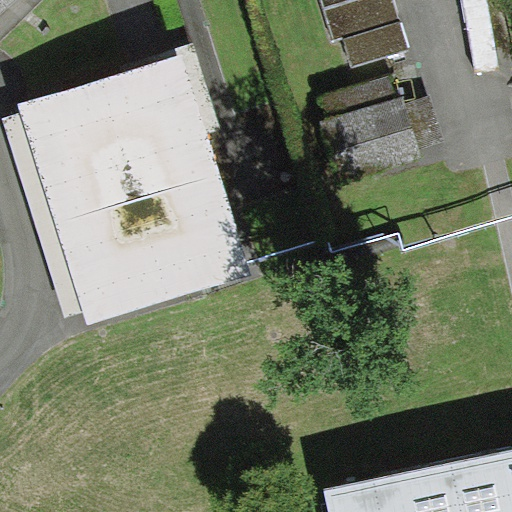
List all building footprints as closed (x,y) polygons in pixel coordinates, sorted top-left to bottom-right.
[(0,0),(0,18),(18,0),(0,0)] [(390,0),(318,0),(331,36),(344,32),(353,59),(405,42),(390,0)] [(185,48),(16,100),(85,323),(255,270),(185,48)] [(397,72),(322,96),(347,174),(450,142),(434,92),(406,101),(397,72)] [(511,511),(511,439),(325,481),(331,511),(511,511)]
